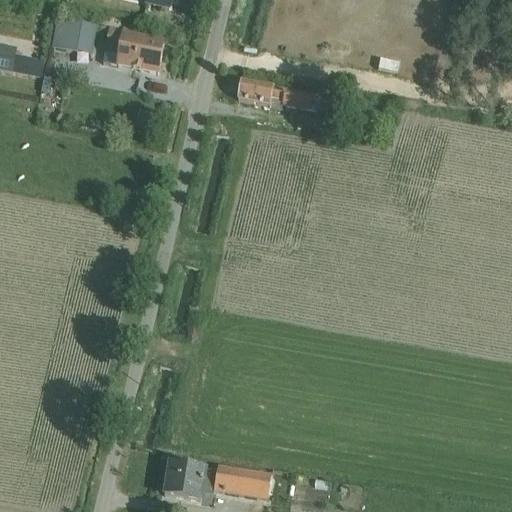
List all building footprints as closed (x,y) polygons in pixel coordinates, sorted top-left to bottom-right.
[(141,0),(146,1),(145,5),(169,10),(171,0),(141,0)] [(57,20),(52,49),(92,56),(95,38),(103,40),(105,29),(57,20)] [(119,56),(116,67),(158,76),(164,45),(124,38),(126,33),(109,30),(105,54),(119,56)] [(0,46),(0,72),(40,80),(43,65),(15,59),(17,50),(0,46)] [(119,56),(105,54),(103,65),(116,67),(119,56)] [(381,62),(378,71),(397,75),(399,66),(381,62)] [(242,82),(238,102),(270,108),(269,110),(283,112),(283,108),(309,113),(310,112),(321,114),(322,108),(329,110),(328,117),(334,118),(335,110),(333,110),(334,100),(242,82)] [(301,115),(298,128),(301,129),(302,126),(306,126),(305,129),(310,130),(310,128),(320,130),(322,119),(301,115)] [(170,467),(165,498),(202,504),(204,497),(214,498),(214,496),(268,504),(272,478),(218,469),(217,475),(170,467)]
